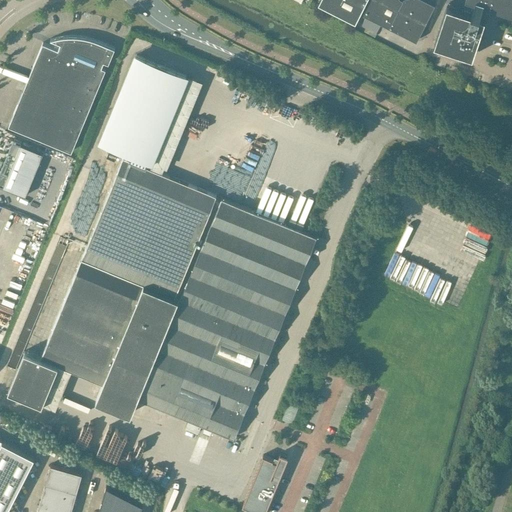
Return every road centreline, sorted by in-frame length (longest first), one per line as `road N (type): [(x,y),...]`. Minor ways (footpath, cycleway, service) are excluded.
road 1 (tertiary): [(511,187),(368,112),(239,58)]
road 2 (unknown): [(0,69),(11,77),(31,43),(57,28),(119,42)]
road 3 (tertiary): [(130,0),(169,31),(239,58)]
